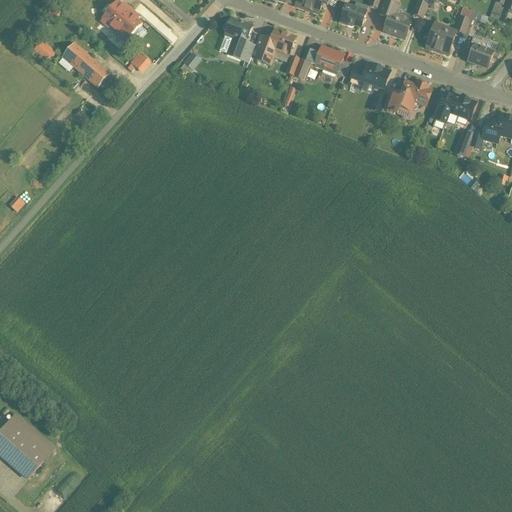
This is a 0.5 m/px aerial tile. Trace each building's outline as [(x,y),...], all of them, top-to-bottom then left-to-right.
[(293,0),(292,4),(297,6),(297,7),(318,15),(323,3),(326,4),(326,5),(329,6),(330,0),(293,0)] [(371,0),(369,8),(378,11),(381,0),(371,0)] [(399,7),(383,1),(378,15),(389,19),(391,15),(395,17),(399,7)] [(419,2),(414,16),(423,20),(428,6),(419,2)] [(125,10),(117,3),(102,21),(103,21),(101,23),(109,30),(110,28),(114,31),(116,30),(118,27),(120,25),(122,23),(127,17),(130,14),(132,11),(127,7),(125,10)] [(368,13),(346,6),(340,23),(348,26),(349,25),(362,29),(368,13)] [(136,15),(132,11),(130,14),(127,17),(122,23),(120,25),(118,27),(116,30),(114,31),(119,35),(117,37),(124,44),(126,42),(127,42),(142,25),(134,18),(136,15)] [(395,17),(391,15),(389,19),(384,33),(405,41),(412,23),(395,17)] [(470,22),(460,18),(455,32),(465,36),(470,22)] [(253,28),(232,20),(226,37),(233,40),(227,56),(243,62),(249,45),(247,44),(253,28)] [(478,28),(472,26),(468,37),(474,39),(478,28)] [(456,34),(436,27),(427,49),(448,57),(456,34)] [(271,44),(266,42),(267,40),(266,40),(263,49),(262,49),(261,51),(257,61),(271,66),(275,55),(277,54),(278,52),(289,56),(288,58),(289,58),(296,39),(275,31),(271,44)] [(256,48),(255,49),(261,51),(262,49),(263,49),(266,40),(260,37),(256,48)] [(49,63),(55,54),(41,43),(34,51),(49,63)] [(109,76),(74,45),(63,59),(98,89),(109,76)] [(256,48),(249,45),(243,62),(249,64),(255,49),(256,48)] [(495,53),(474,46),(468,62),(488,70),(495,53)] [(344,57),(323,49),(320,55),(311,52),(306,63),(310,65),(316,67),(315,69),(324,72),(336,77),(337,77),(337,76),(336,76),(337,74),(338,74),(342,63),(344,57)] [(151,64),(139,54),(130,64),(142,75),(151,64)] [(292,58),(286,74),(294,77),(300,61),(292,58)] [(301,61),(295,77),(304,81),(310,65),(306,63),(301,61)] [(342,63),(338,74),(337,74),(336,76),(337,76),(344,79),(345,79),(349,66),(342,63)] [(390,74),(370,66),(363,83),(364,83),(362,88),(371,91),(373,87),(384,91),(390,74)] [(397,106),(386,102),(383,109),(410,119),(416,103),(426,107),(432,92),(427,91),(428,88),(418,84),(417,87),(406,83),(406,84),(408,85),(403,98),(401,97),(397,106)] [(401,97),(390,92),(386,102),(397,106),(401,97)] [(386,98),(377,95),(371,111),(381,114),(386,98)] [(445,96),(438,115),(448,118),(449,115),(455,100),(445,96)] [(467,102),(455,98),(455,100),(449,115),(459,119),(459,118),(470,122),(476,105),(467,101),(467,102)] [(459,119),(449,115),(448,118),(447,121),(456,125),(459,119)] [(511,118),(502,116),(497,135),(511,139),(511,118)] [(474,135),(464,131),(455,155),(465,158),(474,135)] [(25,204),(17,197),(8,207),(17,214),(25,204)] [(56,450),(16,415),(0,433),(0,459),(28,483),(56,450)]
